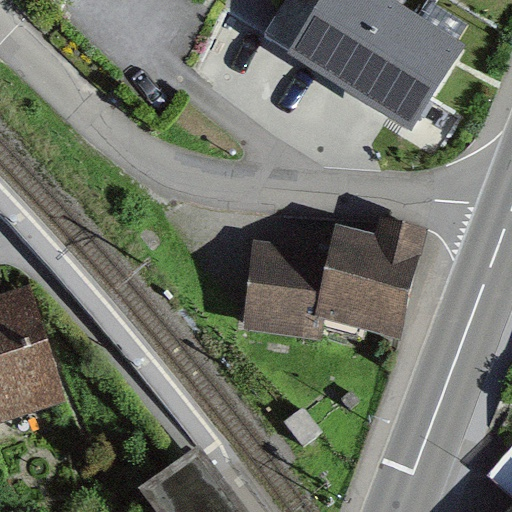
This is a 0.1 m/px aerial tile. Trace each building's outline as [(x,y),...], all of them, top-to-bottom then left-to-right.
[(462,65),(357,0),(341,0),(296,73),(412,145),(462,65)] [(275,101),(300,44),(227,12),(202,69),(275,101)] [(234,338),(314,352),(318,329),(393,343),(412,240),(362,230),(356,264),(318,256),(315,271),(249,259),(234,338)] [(21,300),(0,306),(0,412),(52,395),(21,300)] [(241,511),(191,446),(131,492),(146,511),(241,511)]
